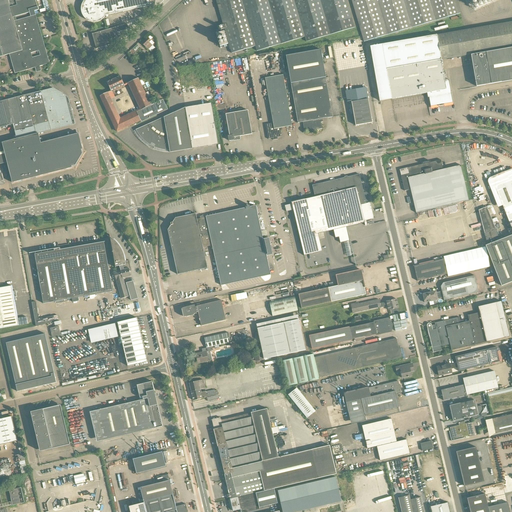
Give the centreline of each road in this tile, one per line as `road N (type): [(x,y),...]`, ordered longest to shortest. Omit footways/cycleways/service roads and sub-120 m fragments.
road 1 (unclassified): [(458,511),(374,146)]
road 2 (secondary): [(128,190),(374,146)]
road 3 (residential): [(173,366),(128,190)]
road 4 (residential): [(0,407),(173,366)]
road 5 (residential): [(208,511),(173,366)]
road 6 (secondary): [(374,146),(463,132),(511,143)]
road 7 (secondary): [(0,215),(128,190)]
road 8 (tertiary): [(128,190),(78,74)]
road 9 (unclassified): [(78,74),(105,63),(175,0)]
